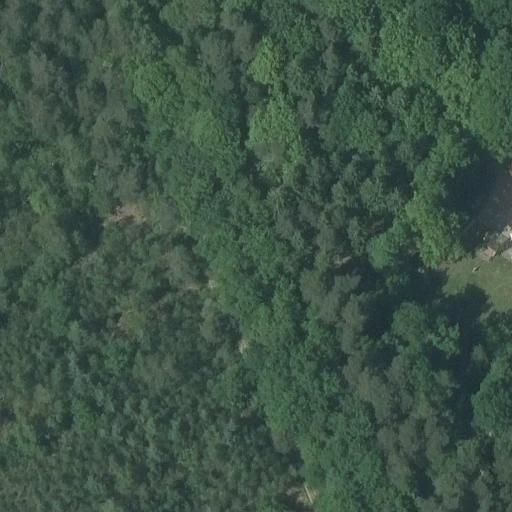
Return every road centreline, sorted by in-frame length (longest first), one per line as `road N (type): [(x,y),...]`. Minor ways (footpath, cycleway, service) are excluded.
road 1 (track): [(316,511),(125,102),(128,74),(177,0)]
road 2 (track): [(342,0),(511,142)]
